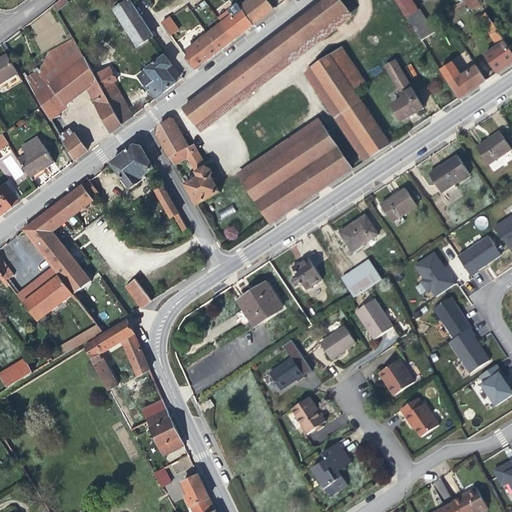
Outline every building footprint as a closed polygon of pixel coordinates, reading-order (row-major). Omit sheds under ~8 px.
[(261,0),(247,11),(248,13),(257,27),(278,11),(269,0),(261,0)] [(317,37),(350,13),(341,0),(334,0),(306,21),(317,37)] [(430,27),(412,0),(396,0),(418,34),(430,27)] [(472,0),(468,3),(480,21),(484,18),(489,15),(479,0),(472,0)] [(158,37),(134,2),(119,13),(144,47),(158,37)] [(230,26),(239,20),(233,13),(223,21),(228,28),(230,26)] [(248,13),(239,20),(230,26),(240,40),(247,34),(257,27),(248,13)] [(322,45),(355,20),(350,13),(317,37),(322,45)] [(489,15),(484,18),(495,34),(499,31),(489,15)] [(169,16),(160,23),(170,36),(179,29),(169,16)] [(306,21),(188,111),(199,126),(317,37),(306,21)] [(238,41),(240,40),(230,26),(228,28),(238,41)] [(430,27),(418,34),(426,47),(439,39),(431,26),(430,27)] [(233,45),(238,41),(228,28),(214,39),(223,52),(233,45)] [(511,69),(511,51),(501,34),(495,38),(503,50),(488,60),(500,78),(504,75),(511,69)] [(317,37),(199,126),(204,133),(322,45),(317,37)] [(214,39),(190,57),(199,70),(223,52),(214,39)] [(29,80),(39,97),(52,87),(47,80),(59,71),(64,78),(89,60),(77,40),(53,56),(45,69),(29,80)] [(333,61),(358,96),(369,88),(345,53),(333,61)] [(0,87),(21,75),(10,56),(0,62),(0,87)] [(151,93),(153,91),(160,99),(181,84),(171,71),(177,67),(170,57),(143,78),(150,87),(147,89),(151,93)] [(47,80),(52,87),(39,97),(52,120),(90,91),(101,111),(114,135),(124,127),(111,101),(105,90),(98,77),(89,60),(64,78),(59,71),(47,80)] [(333,61),(317,72),(376,161),(394,149),(358,96),(333,61)] [(426,112),(399,64),(386,72),(388,75),(390,74),(407,102),(396,109),(406,125),(415,119),(426,112)] [(183,74),(177,67),(171,71),(181,84),(187,79),(183,74)] [(98,77),(105,90),(115,85),(119,82),(112,70),(98,77)] [(454,80),(450,82),(463,103),(481,91),(488,86),(479,71),(458,85),(454,80)] [(376,161),(317,72),(309,77),(369,166),(376,161)] [(105,90),(111,101),(121,95),(115,85),(105,90)] [(124,127),(134,119),(121,95),(111,101),(124,127)] [(160,139),(178,169),(188,163),(185,159),(183,155),(189,150),(173,122),(161,130),(160,139)] [(322,125),(245,176),(277,226),(355,174),(322,125)] [(63,138),(69,148),(80,140),(73,131),(63,138)] [(0,152),(11,145),(5,137),(0,140),(0,152)] [(511,155),(511,147),(505,137),(490,147),(481,152),(493,169),(511,155)] [(91,152),(81,139),(80,140),(69,148),(78,162),(91,152)] [(47,146),(21,161),(32,179),(46,171),(57,164),(47,146)] [(183,155),(185,159),(188,157),(198,151),(195,147),(193,148),(189,150),(183,155)] [(144,184),(142,181),(156,172),(144,151),(138,150),(115,167),(123,178),(126,181),(126,183),(131,191),(134,191),(144,184)] [(198,151),(188,157),(201,181),(189,189),(200,207),(222,194),(214,179),(216,176),(214,171),(209,171),(198,151)] [(474,178),(463,161),(446,172),(435,179),(446,197),(474,178)] [(86,189),(95,201),(102,196),(93,183),(86,189)] [(8,186),(0,192),(0,221),(8,215),(22,204),(8,186)] [(95,286),(57,235),(97,204),(95,201),(86,189),(75,197),(59,209),(40,223),(28,232),(58,272),(63,279),(77,297),(79,299),(95,286)] [(175,220),(177,219),(182,216),(166,189),(159,194),(175,220)] [(422,210),(411,194),(396,204),(387,211),(398,227),(422,210)] [(222,219),(236,211),(232,204),(218,212),(222,219)] [(182,216),(177,219),(186,234),(191,231),(182,216)] [(381,240),(369,221),(353,231),(343,237),(356,257),(381,240)] [(511,221),(499,231),(511,250),(511,221)] [(505,258),(493,239),(462,260),(475,280),(482,275),(481,274),(505,258)] [(0,269),(10,282),(17,277),(0,254),(0,269)] [(459,278),(467,272),(457,256),(448,262),(459,278)] [(436,294),(440,300),(458,287),(439,259),(421,271),(429,283),(425,285),(433,296),(436,294)] [(328,285),(314,264),(306,269),(298,274),(299,277),(295,279),(299,286),(304,283),(313,296),(328,285)] [(360,303),(387,285),(386,283),(382,278),(374,266),(347,284),(360,303)] [(0,284),(4,281),(11,291),(15,289),(10,282),(0,269),(0,284)] [(22,298),(27,306),(63,279),(58,272),(40,285),(22,298)] [(27,306),(41,323),(77,297),(63,279),(27,306)] [(139,281),(128,290),(144,310),(156,303),(139,281)] [(287,312),(271,288),(255,299),(256,301),(252,304),(245,308),(260,330),(287,312)] [(456,343),(473,332),(474,330),(454,300),(435,312),(456,343)] [(399,334),(380,305),(361,318),(372,335),(379,346),(399,334)] [(189,327),(194,324),(191,319),(186,322),(189,327)] [(124,321),(101,334),(110,346),(120,341),(133,368),(136,376),(147,370),(139,352),(130,330),(124,321)] [(99,330),(94,324),(77,334),(79,338),(77,339),(79,342),(99,330)] [(452,346),(473,377),(492,364),(476,341),(478,339),(473,332),(456,343),(452,346)] [(81,346),(82,347),(105,390),(115,384),(112,378),(98,353),(110,346),(101,334),(81,346)] [(362,350),(350,334),(325,350),(337,366),(351,357),(362,350)] [(30,372),(21,358),(7,367),(8,370),(0,374),(0,375),(7,385),(30,372)] [(303,386),(310,382),(297,362),(275,378),(286,395),(295,389),(302,384),(303,386)] [(419,385),(404,363),(386,376),(392,385),(394,389),(400,398),(403,396),(419,385)] [(136,376),(133,368),(124,372),(128,380),(136,376)] [(511,387),(511,385),(500,368),(482,380),(487,387),(485,389),(499,410),(511,401),(511,387),(511,388),(511,387)] [(128,380),(124,372),(112,378),(115,384),(117,386),(128,380)] [(144,410),(146,415),(168,406),(166,401),(144,410)] [(321,418),(325,415),(316,401),(296,415),(306,431),(305,432),(312,442),(320,436),(323,439),(329,434),(329,433),(334,430),(327,420),(324,423),(323,420),(321,418)] [(424,409),(420,402),(404,414),(413,429),(415,428),(418,432),(424,441),(442,429),(427,407),(424,409)] [(146,415),(151,424),(155,432),(175,423),(168,406),(146,415)] [(175,423),(155,432),(167,459),(188,451),(182,438),(175,423)] [(360,465),(346,444),(339,449),(325,458),(329,462),(315,472),(330,493),(337,488),(343,497),(352,490),(345,480),(343,478),(360,465)] [(511,466),(509,468),(496,475),(503,490),(511,486),(511,487),(511,466)] [(175,486),(167,471),(157,476),(165,490),(175,486)] [(439,479),(433,484),(444,499),(450,495),(439,479)] [(191,506),(194,511),(216,511),(202,481),(186,488),(191,500),(190,501),(191,506)] [(466,499),(467,500),(463,503),(455,507),(455,508),(457,511),(487,511),(477,493),(466,499)]
